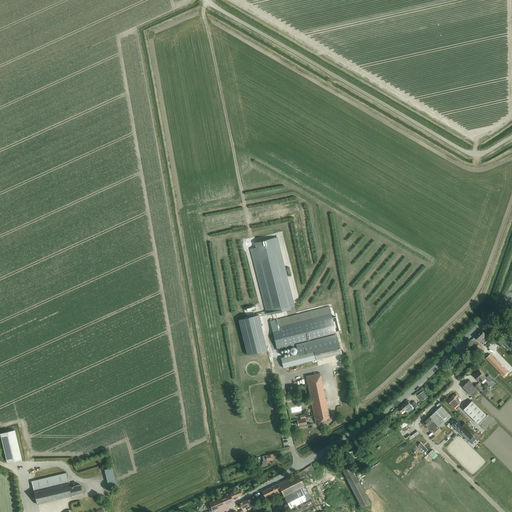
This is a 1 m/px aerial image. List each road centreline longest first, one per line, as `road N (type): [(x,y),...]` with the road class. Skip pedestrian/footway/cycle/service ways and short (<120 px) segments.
road 1 (track): [(330,407),(328,366),(278,377),(204,1)]
road 2 (tertiary): [(222,510),(390,409),(511,296)]
road 3 (unclassified): [(511,136),(489,152),(465,152),(204,0)]
